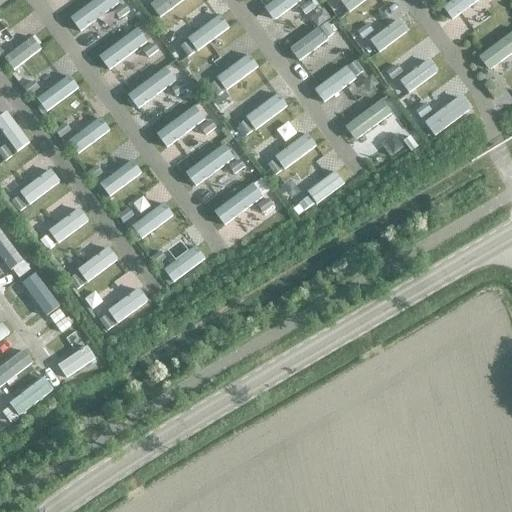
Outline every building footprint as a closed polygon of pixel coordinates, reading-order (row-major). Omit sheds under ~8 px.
[(119,5),(114,0),(95,0),(70,19),(80,33),(119,5)] [(185,0),(159,0),(151,7),(159,19),(185,0)] [(273,22),(303,0),(276,0),(264,10),(273,22)] [(368,0),(342,0),(340,2),(349,14),(368,0)] [(451,21),(480,0),(453,0),(442,8),(451,21)] [(229,29),(220,16),(187,40),(197,53),(229,29)] [(407,33),(398,21),(369,42),(379,54),(407,33)] [(147,44),(137,30),(99,58),(109,72),(147,44)] [(326,42),(317,30),(290,50),(299,63),(326,42)] [(511,54),(511,33),(478,59),(488,72),(511,54)] [(4,59),(13,71),(40,50),(31,38),(4,59)] [(216,79),(225,92),(258,68),(248,56),(216,79)] [(399,82),(409,95),(437,73),(428,61),(399,82)] [(314,91),(323,104),(355,80),(346,67),(314,91)] [(137,110),(176,82),(166,68),(127,97),(137,110)] [(46,113),(79,89),(69,76),(37,100),(46,113)] [(254,132),(287,108),(278,95),(245,119),(254,132)] [(424,124),(434,137),(471,111),(461,97),(424,124)] [(391,115),(381,101),(345,129),(355,142),(391,115)] [(166,149),(205,121),(194,107),(156,136),(166,149)] [(0,118),(0,132),(16,153),(29,144),(6,114),(0,118)] [(100,119),(68,143),(77,155),(110,131),(100,119)] [(307,135),(274,158),(284,171),(316,147),(307,135)] [(223,146),(185,174),(195,188),(234,160),(223,146)] [(141,174),(132,162),(100,186),(109,198),(141,174)] [(60,183),(50,171),(19,194),(28,206),(60,183)] [(344,185),(335,173),(307,193),(316,205),(344,185)] [(252,185),(214,213),(224,227),(262,199),(252,185)] [(163,204),(131,228),(141,241),(173,217),(163,204)] [(57,245),(89,223),(79,209),(48,233),(57,245)] [(0,256),(11,272),(23,263),(0,232),(0,256)] [(195,247),(163,271),(173,284),(205,260),(195,247)] [(108,249),(78,271),(87,284),(117,262),(108,249)] [(33,276),(21,285),(46,318),(58,309),(33,276)] [(148,303),(138,290),(108,312),(117,325),(148,303)] [(0,341),(9,335),(2,325),(0,325),(0,341)] [(66,379),(95,360),(87,348),(58,367),(66,379)] [(24,352),(0,370),(0,387),(33,364),(24,352)] [(18,418),(53,392),(44,379),(9,405),(18,418)]
